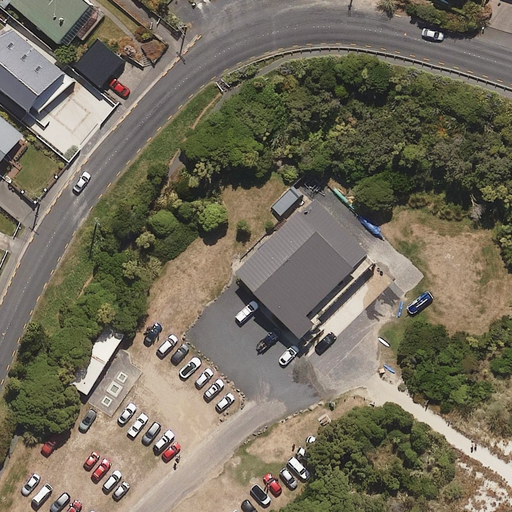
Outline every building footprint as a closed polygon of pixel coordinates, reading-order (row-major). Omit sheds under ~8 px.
[(12,0),(12,1),(65,47),(76,35),(82,40),(105,13),(90,0),(12,0)] [(27,85),(53,54),(15,23),(6,34),(0,29),(0,67),(2,69),(4,66),(27,85)] [(102,86),(125,58),(98,35),(75,63),(102,86)] [(0,160),(21,135),(0,117),(0,160)] [(303,312),(369,250),(315,192),(233,268),(301,340),(316,326),(303,312)] [(87,393),(123,335),(106,324),(70,382),(87,393)]
